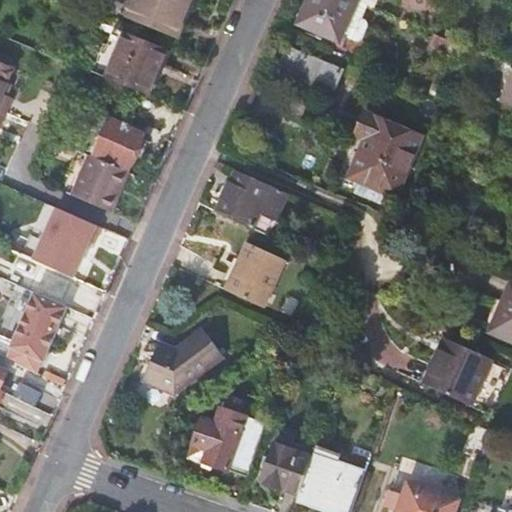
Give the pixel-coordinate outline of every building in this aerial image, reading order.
[(184,0),(133,0),(126,16),(176,37),(183,18),(178,16),(184,0)] [(340,42),(343,35),(358,1),(355,0),(309,0),(299,24),(340,42)] [(115,82),(134,36),(123,31),(115,50),(112,48),(100,76),(115,82)] [(134,36),(115,82),(162,101),(179,55),(134,36)] [(342,71),(289,50),(281,69),(334,91),(342,71)] [(0,119),(3,113),(10,98),(0,94),(12,69),(0,63),(0,119)] [(511,76),(502,102),(511,105),(511,76)] [(366,113),(357,135),(365,138),(349,177),(358,181),(396,197),(421,137),(366,113)] [(81,146),(94,151),(107,120),(95,115),(81,146)] [(142,135),(107,120),(94,151),(93,154),(127,169),(142,135)] [(65,192),(72,195),(90,156),(77,150),(66,175),(72,178),(65,192)] [(110,212),(128,172),(90,156),(72,195),(110,212)] [(288,194),(235,171),(216,212),(268,236),(288,194)] [(396,197),(358,181),(353,192),(391,208),(396,197)] [(45,229),(60,236),(63,230),(48,223),(45,229)] [(67,233),(65,238),(61,247),(84,257),(78,272),(98,281),(110,251),(92,243),(90,243),(67,233)] [(283,258),(247,241),(224,289),(262,307),(283,258)] [(40,264),(36,272),(61,284),(65,275),(40,264)] [(497,299),(491,312),(496,314),(490,330),(511,340),(511,281),(511,282),(502,301),(497,299)] [(11,347),(7,359),(38,375),(66,307),(34,293),(24,319),(15,315),(4,343),(11,347)] [(176,351),(159,344),(143,380),(174,395),(223,358),(203,331),(176,351)] [(447,332),(423,380),(477,405),(500,357),(447,332)] [(379,378),(365,372),(361,382),(374,388),(379,378)] [(207,451),(203,462),(246,478),(255,450),(238,444),(241,433),(202,420),(193,446),(207,451)] [(299,495),(312,457),(274,443),(261,482),(299,495)] [(347,511),(351,511),(366,473),(313,454),(312,457),(299,495),(347,511)] [(453,511),(457,500),(407,482),(402,497),(390,493),(385,505),(397,510),(396,511),(453,511)]
